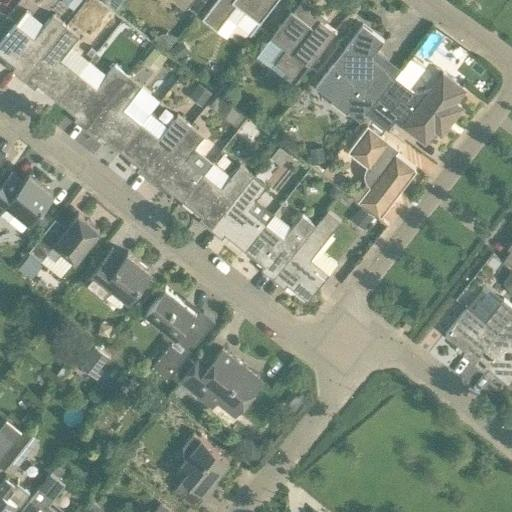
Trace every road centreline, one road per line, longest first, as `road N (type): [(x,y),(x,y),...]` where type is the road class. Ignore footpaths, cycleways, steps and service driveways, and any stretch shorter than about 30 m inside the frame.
road 1 (residential): [(309,350),(0,116)]
road 2 (residential): [(309,350),(511,88)]
road 3 (unclassified): [(339,379),(360,355),(399,351),(511,439)]
road 4 (unclassified): [(238,511),(339,379)]
